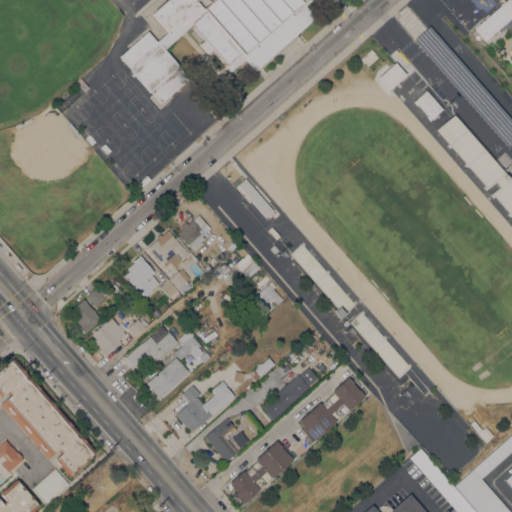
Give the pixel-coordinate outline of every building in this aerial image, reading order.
[(308,0),(304,4),(315,16),(254,71),(242,58),(229,71),(210,49),(206,53),(198,43),(202,40),(189,25),(163,48),(189,77),(160,103),(150,91),(149,92),(129,70),(130,69),(118,56),(147,30),(156,41),(167,31),(151,13),(165,0),(308,0)] [(462,0),(478,18),(466,29),(440,0),(462,0)] [(504,0),(511,0),(511,15),(484,40),(473,27),(504,0)] [(395,62),(405,74),(388,90),(377,78),(395,62)] [(426,90),(442,109),(429,120),(413,101),(426,90)] [(511,182),(452,114),(435,129),(486,188),(493,182),(497,187),(491,193),(511,217),(511,182)] [(16,128),(14,125),(31,117),(32,120),(30,122),(16,128)] [(69,121),(81,135),(77,138),(68,127),(67,123),(69,121)] [(273,210),(265,217),(236,184),(244,177),(273,210)] [(204,238),(200,241),(202,243),(193,251),(177,232),(182,228),(180,225),(185,221),(187,223),(192,219),(198,214),(209,227),(200,235),(203,237),(204,238)] [(147,247),(157,238),(156,236),(159,233),(161,235),(166,230),(181,246),(182,245),(188,253),(174,266),(169,261),(164,265),(147,247)] [(259,267),(245,278),(239,271),(240,270),(234,263),(241,257),(234,249),(240,244),(259,267)] [(269,248),(273,244),(278,250),(274,253),(269,248)] [(207,272),(197,261),(210,249),(220,260),(207,272)] [(158,283),(151,289),(152,290),(142,298),(134,289),(135,289),(123,275),(128,271),(126,269),(134,262),(133,260),(139,254),(143,258),(143,259),(153,271),(150,274),(158,283)] [(180,268),(189,278),(186,280),(191,286),(181,294),(168,279),(180,268)] [(167,280),(176,290),(168,297),(159,286),(167,280)] [(261,316),(246,299),(257,289),(259,290),(270,280),(275,285),(272,288),(282,298),(261,316)] [(95,305),(86,295),(96,286),(99,290),(101,288),(106,294),(104,296),(104,297),(95,305)] [(83,299),(84,300),(85,299),(87,302),(86,302),(92,309),(92,308),(95,311),(94,312),(100,319),(84,333),(78,326),(79,325),(72,317),(75,315),(70,310),(83,299)] [(344,313),(339,318),(332,312),(338,306),(344,313)] [(125,333),(118,339),(120,341),(104,356),(98,350),(100,348),(88,336),(101,325),(100,325),(110,316),(125,333)] [(134,336),(126,327),(137,318),(138,319),(141,316),(145,321),(142,324),(144,327),(134,336)] [(152,362),(146,355),(132,366),(124,356),(150,335),(150,334),(161,325),(166,330),(167,330),(176,341),(152,362)] [(203,350),(194,358),(190,352),(189,353),(189,352),(186,355),(179,347),(182,345),(177,338),(188,328),(193,334),(191,335),(199,344),(198,345),(203,350)] [(175,357),(180,354),(183,357),(179,361),(188,372),(158,397),(145,383),(175,357)] [(267,357),(273,363),(259,375),(254,369),(267,357)] [(94,451),(88,457),(89,458),(69,476),(54,459),(61,452),(58,449),(47,458),(0,405),(0,403),(10,394),(7,391),(0,397),(0,368),(3,366),(1,365),(4,363),(5,364),(12,358),(94,451)] [(298,375),(307,366),(316,377),(306,385),(308,387),(272,418),(261,405),(297,374),(298,375)] [(258,376),(253,381),(250,377),(255,373),(258,376)] [(364,396),(348,410),(347,409),(334,421),(310,442),(305,437),(307,436),(301,428),(303,427),(297,420),(318,402),(320,404),(333,393),(331,391),(347,377),(349,379),(349,378),(353,382),(352,383),(358,390),(359,389),(362,393),(361,393),(363,395),(364,396)] [(207,419),(206,418),(191,431),(186,425),(185,427),(174,414),(188,402),(181,393),(191,384),(199,393),(195,396),(202,403),(214,393),(210,389),(221,380),(225,384),(224,385),(234,396),(210,416),(207,419)] [(226,417),(235,429),(227,435),(238,450),(225,461),(204,435),(226,417)] [(511,448),(480,478),(509,511),(475,511),(451,485),(511,431),(511,448)] [(22,459),(3,476),(0,472),(0,463),(5,459),(1,455),(0,456),(0,442),(4,439),(11,446),(17,452),(21,456),(20,457),(22,459)] [(277,442),(278,442),(281,446),(282,444),(289,451),(291,450),(295,455),(291,459),(292,460),(271,477),(258,488),(259,489),(242,503),(241,501),(240,502),(236,497),(237,496),(234,493),(236,491),(234,489),(233,489),(229,484),(228,482),(242,470),(243,472),(256,461),(254,459),(275,440),(277,442)] [(472,510),(469,511),(456,511),(408,456),(418,447),(451,485),(472,510)] [(54,468),(68,483),(46,503),(32,487),(54,468)] [(31,511),(0,511),(0,500),(2,503),(5,500),(0,494),(0,492),(15,478),(19,483),(20,482),(25,488),(24,489),(29,495),(30,494),(33,498),(32,499),(38,506),(31,511)] [(425,511),(389,511),(409,493),(425,511)]
